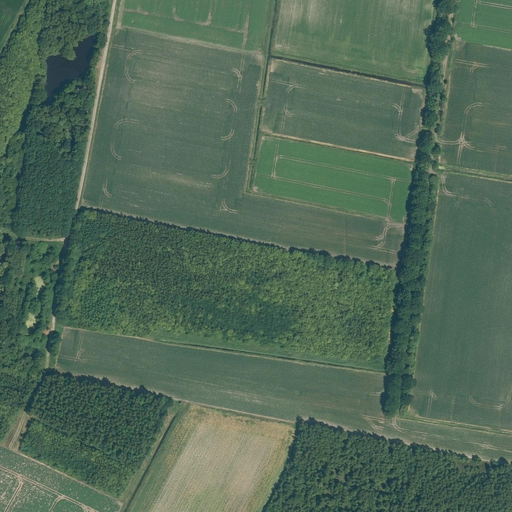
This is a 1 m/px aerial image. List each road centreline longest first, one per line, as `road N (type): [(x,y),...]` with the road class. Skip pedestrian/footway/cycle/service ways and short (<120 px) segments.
road 1 (track): [(454,0),(397,415)]
road 2 (track): [(48,370),(115,0)]
